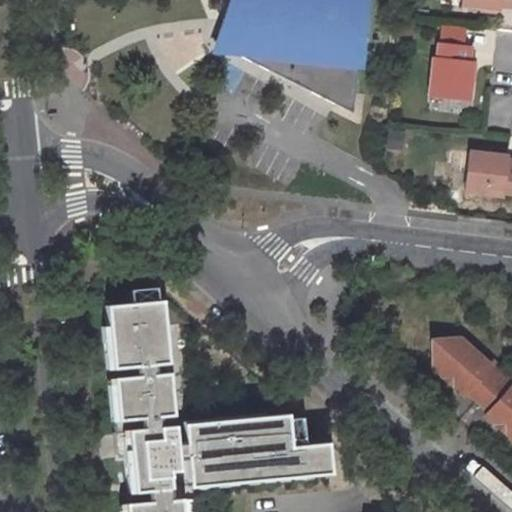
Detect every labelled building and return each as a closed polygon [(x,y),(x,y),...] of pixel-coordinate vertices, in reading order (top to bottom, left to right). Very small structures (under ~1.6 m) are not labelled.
[(235,55),(352,116),(355,92),(365,0),(241,0),(239,24),(235,55)] [(511,0),(462,0),(462,5),(497,9),(498,5),(511,6),(511,0)] [(441,21),(439,42),(466,46),(469,24),(441,21)] [(434,57),(430,93),(469,98),(473,62),(469,61),(471,47),(466,46),(439,42),(437,57),(434,57)] [(465,189),(501,194),(502,190),(511,191),(511,159),(505,158),(506,155),(470,151),(465,189)] [(167,511),(150,297),(95,302),(111,511),(167,511)] [(438,368),(466,394),(469,390),(481,400),(502,378),(490,367),(493,364),(464,338),(435,338),(438,368)] [(490,415),(511,434),(511,387),(502,378),(481,400),(493,411),(490,415)]
